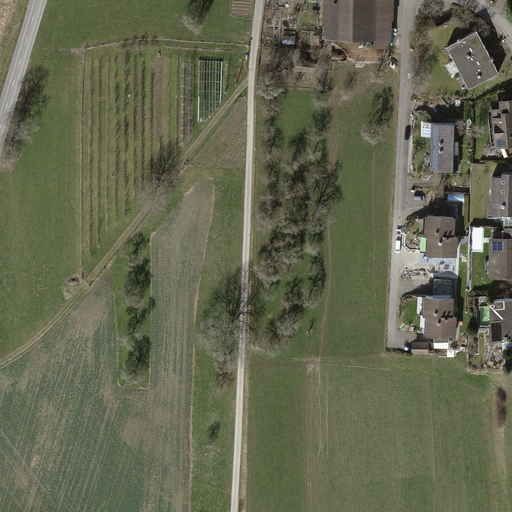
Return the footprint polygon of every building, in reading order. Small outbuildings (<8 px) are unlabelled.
[(323,0),(323,39),(374,41),(373,55),(392,56),(393,0),(323,0)] [(501,76),(478,32),(447,48),(469,92),(501,76)] [(511,100),(501,101),(502,111),(494,112),(497,149),(511,147),(511,100)] [(457,172),(457,124),(434,123),(433,172),(457,172)] [(511,227),(511,173),(502,174),(502,178),(491,178),(490,219),(500,219),(500,227),(511,227)] [(428,255),(457,257),(458,239),(454,239),(455,218),(425,217),(424,236),(429,236),(428,255)] [(491,279),(511,278),(511,237),(491,238),(491,279)] [(453,317),(453,298),(424,297),(424,317),(429,317),(429,336),(458,336),(458,317),(453,317)] [(511,342),(511,300),(489,301),(491,343),(511,342)] [(414,351),(430,352),(430,340),(414,340),(414,351)]
